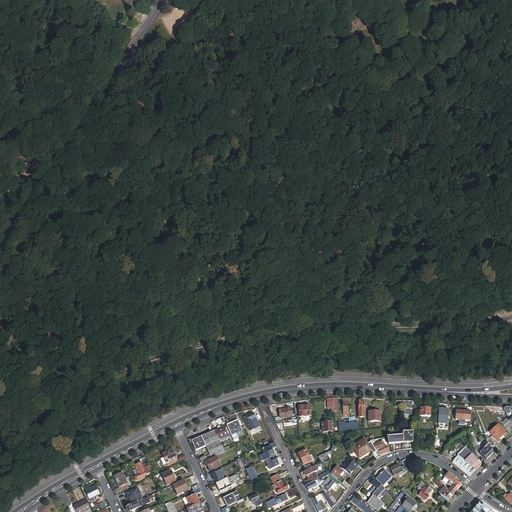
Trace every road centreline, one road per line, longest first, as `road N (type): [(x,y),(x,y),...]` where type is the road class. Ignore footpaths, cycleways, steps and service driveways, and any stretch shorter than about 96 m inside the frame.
road 1 (secondary): [(511,393),(307,387),(175,424)]
road 2 (residential): [(474,488),(438,461),(400,455),(359,480),(335,511)]
